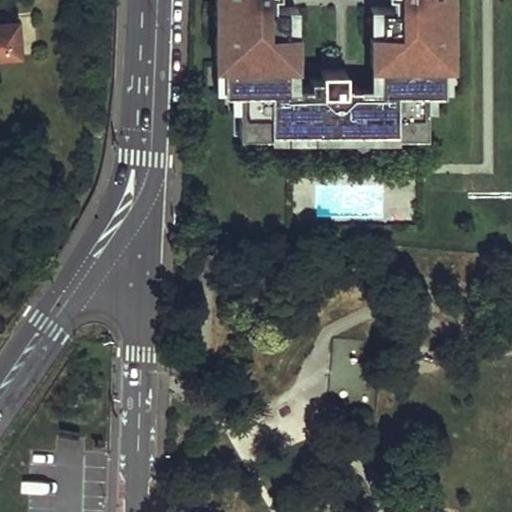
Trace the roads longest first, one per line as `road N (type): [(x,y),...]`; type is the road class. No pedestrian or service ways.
road 1 (residential): [(134,511),(137,262),(115,220)]
road 2 (tertiary): [(115,220),(133,151),(143,0)]
road 3 (tertiary): [(0,387),(115,220)]
